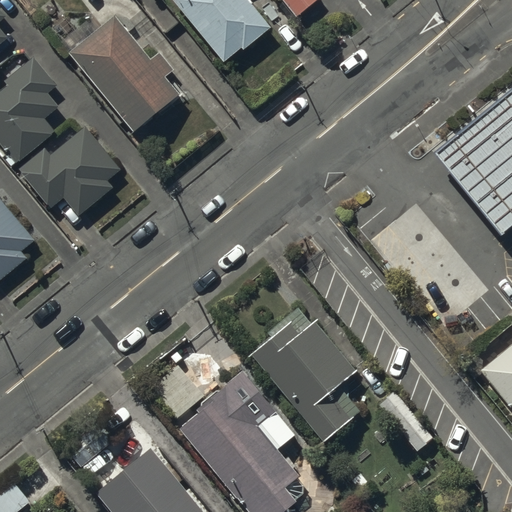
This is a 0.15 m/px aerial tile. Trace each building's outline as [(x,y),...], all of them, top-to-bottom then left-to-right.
[(173,0),(224,60),(241,46),(244,48),(271,25),(249,0),(173,0)] [(282,0),(296,16),(315,0),(282,0)] [(91,16),(60,40),(133,131),(179,94),(164,75),(172,69),(159,53),(151,60),(114,15),(99,27),(91,16)] [(56,83),(34,56),(5,80),(8,83),(0,89),(0,143),(15,163),(53,132),(42,119),(58,106),(46,91),(56,83)] [(511,87),(435,150),(453,173),(476,200),(502,232),(511,224),(511,87)] [(45,149),(20,169),(51,207),(64,197),(79,215),(114,187),(108,179),(120,170),(85,125),(49,153),(45,149)] [(35,240),(0,199),(0,277),(25,256),(21,252),(35,240)] [(271,336),(249,354),(322,442),(360,411),(338,384),(356,368),(315,318),(311,322),(298,306),(266,331),(271,336)] [(511,335),(475,364),(511,411),(511,335)] [(203,394),(178,364),(151,386),(176,416),(203,394)] [(243,370),(177,425),(249,511),(280,511),(296,499),(283,484),(297,473),(277,449),(296,434),(243,370)] [(399,428),(417,450),(434,436),(416,414),(399,428)] [(112,441),(96,421),(65,447),(81,466),(112,441)] [(205,511),(150,444),(95,489),(113,511),(205,511)] [(446,467),(418,490),(435,511),(440,511),(466,492),(446,467)] [(0,511),(14,511),(30,500),(14,481),(0,492),(0,511)]
